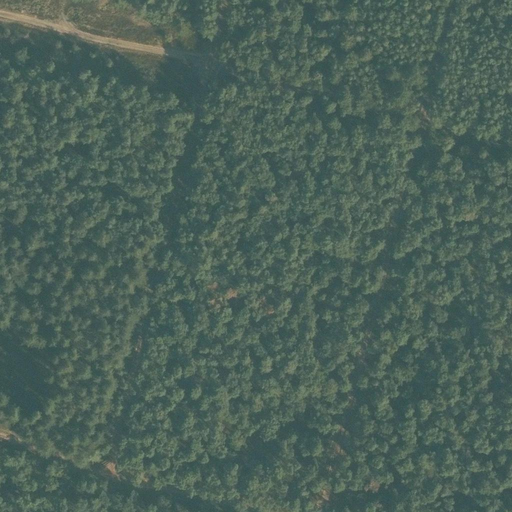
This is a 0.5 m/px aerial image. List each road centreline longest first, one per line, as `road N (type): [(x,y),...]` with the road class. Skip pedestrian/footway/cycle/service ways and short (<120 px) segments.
road 1 (track): [(323,511),(454,0)]
road 2 (track): [(511,139),(0,14)]
road 3 (track): [(0,438),(224,511)]
